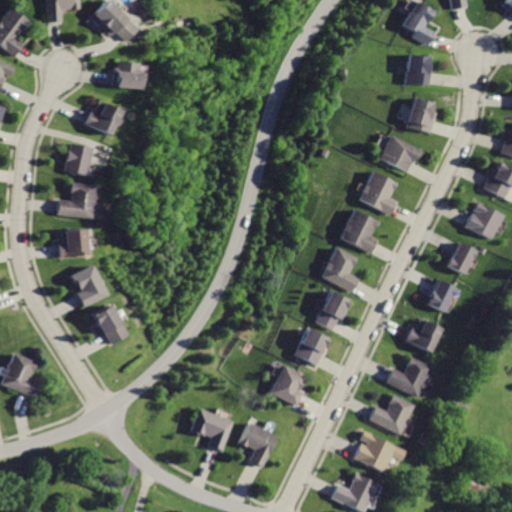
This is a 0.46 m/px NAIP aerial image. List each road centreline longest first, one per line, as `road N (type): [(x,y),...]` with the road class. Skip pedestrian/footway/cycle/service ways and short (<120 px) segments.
road 1 (residential): [(282,511),(464,140),(475,53)]
road 2 (residential): [(332,0),(280,82),(232,253),(208,303),(167,357),(101,415)]
road 3 (residential): [(101,415),(30,295),(19,249),(27,147),(58,77)]
road 4 (residential): [(101,415),(161,479),(243,511)]
